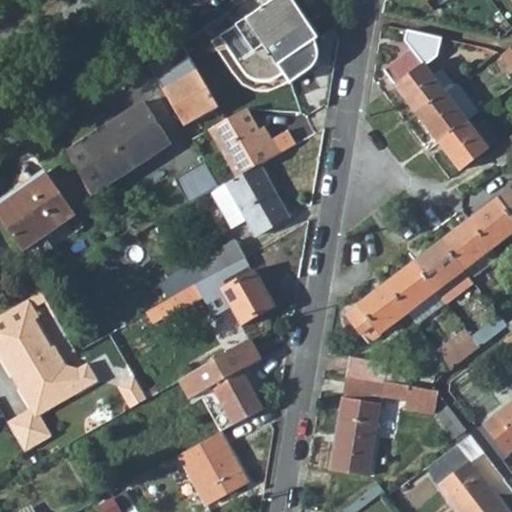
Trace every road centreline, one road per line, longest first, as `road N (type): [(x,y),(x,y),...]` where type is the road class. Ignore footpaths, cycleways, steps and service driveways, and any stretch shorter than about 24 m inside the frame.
road 1 (residential): [(363,0),(283,511)]
road 2 (residential): [(188,0),(0,132)]
